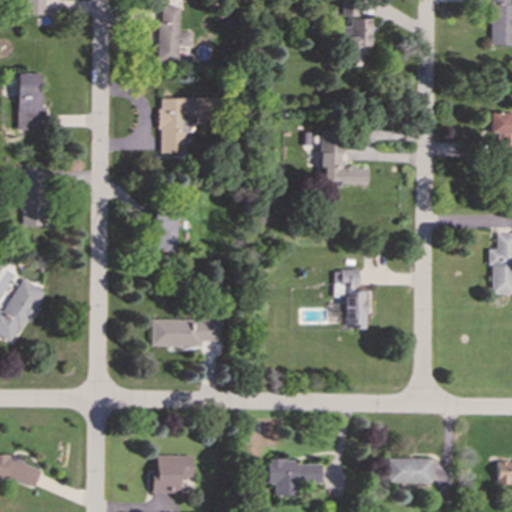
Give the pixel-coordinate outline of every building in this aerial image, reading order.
[(42,14),(42,0),(24,0),(24,13),(42,14)] [(488,0),(488,45),(511,45),(511,15),(511,0),(488,0)] [(176,5),(156,6),(156,61),(176,61),(176,46),(189,46),(189,31),(177,31),(176,5)] [(369,18),(348,18),(348,25),(341,25),(342,63),(362,63),(361,46),(369,46),(369,18)] [(41,73),(15,73),(15,130),(41,130),(41,73)] [(156,153),(183,153),(183,131),(192,131),(192,119),(213,119),(213,98),(157,97),(156,153)] [(507,157),(508,133),(511,133),(511,112),(486,112),(485,135),(493,135),(493,156),(507,157)] [(364,182),(363,167),(340,167),(339,130),(317,131),(317,168),(321,168),(321,182),(364,182)] [(41,168),(20,167),(18,225),(40,225),(41,168)] [(175,214),(154,213),(153,250),(173,250),(175,214)] [(486,248),(485,264),(489,264),(489,293),(511,293),(511,233),(494,233),(494,248),(486,248)] [(356,270),(332,269),(331,284),(341,284),(341,326),(364,326),(364,291),(356,291),(356,270)] [(41,291),(19,278),(0,311),(0,336),(9,342),(22,319),(28,322),(36,308),(33,306),(41,291)] [(218,340),(218,318),(148,320),(149,346),(200,345),(199,341),(218,340)] [(0,478),(7,478),(32,486),(37,469),(22,464),(22,456),(16,456),(9,454),(0,454),(0,478)] [(190,477),(190,454),(154,455),(154,467),(149,467),(149,492),(178,492),(178,477),(190,477)] [(428,482),(428,458),(386,457),(385,482),(428,482)] [(319,482),(319,464),(294,464),(294,459),(266,459),(266,483),(273,483),(273,495),(297,495),(297,483),(319,482)] [(511,461),(495,461),(495,481),(511,481),(511,461)]
